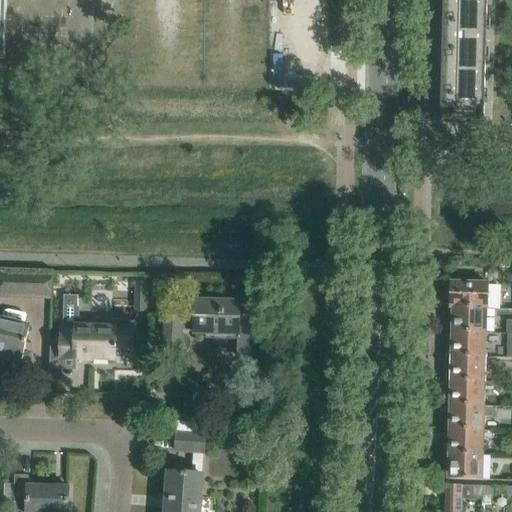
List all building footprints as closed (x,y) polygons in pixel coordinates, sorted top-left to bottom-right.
[(486,57),(487,0),(444,0),(443,56),(486,57)] [(484,120),(486,57),(443,56),(442,119),(484,120)] [(52,274),(0,272),(0,298),(52,300),(52,274)] [(487,310),(488,284),(468,284),(467,280),(457,280),(456,283),(451,283),(450,309),(453,309),(487,310)] [(62,351),(62,359),(76,359),(91,360),(114,361),(115,351),(116,351),(116,349),(131,349),(131,336),(137,336),(137,330),(135,330),(136,322),(130,322),(130,320),(78,319),(78,296),(64,296),(62,351)] [(166,320),(164,352),(182,352),(183,332),(194,333),(194,335),(206,335),(206,340),(237,341),(237,357),(261,358),(263,317),(240,315),(241,303),(196,302),(195,322),(184,322),(184,320),(166,320)] [(486,335),(487,310),(453,309),(452,334),(486,335)] [(0,357),(22,362),(30,327),(0,320),(0,357)] [(486,359),(486,335),(452,334),(451,358),(486,359)] [(485,383),(486,359),(451,358),(451,382),(485,383)] [(484,408),(485,383),(451,382),(450,407),(484,408)] [(494,408),(484,408),(450,407),(450,431),(484,432),(484,418),(494,418),(494,408)] [(483,456),(484,432),(450,431),(449,455),(483,456)] [(177,436),(176,452),(203,454),(205,438),(177,436)] [(483,481),(483,456),(449,455),(448,480),(483,481)] [(198,511),(202,478),(201,478),(169,475),(165,511),(198,511)] [(14,477),(13,503),(13,511),(67,511),(69,489),(28,487),(29,477),(14,477)] [(460,511),(461,500),(482,500),(483,500),(483,496),(482,496),(482,487),(446,486),(445,511),(460,511)] [(495,496),(495,487),(482,487),(482,496),(483,496),(495,496)]
